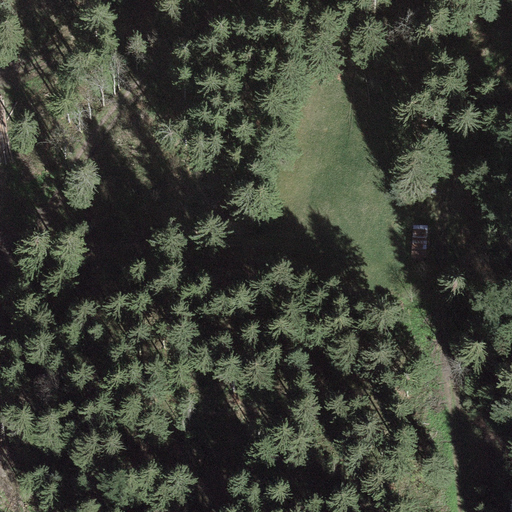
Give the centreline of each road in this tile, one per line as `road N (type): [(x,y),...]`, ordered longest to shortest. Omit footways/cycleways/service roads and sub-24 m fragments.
road 1 (track): [(465,511),(436,227),(440,154),(511,52)]
road 2 (track): [(237,0),(99,124),(36,228),(0,237)]
